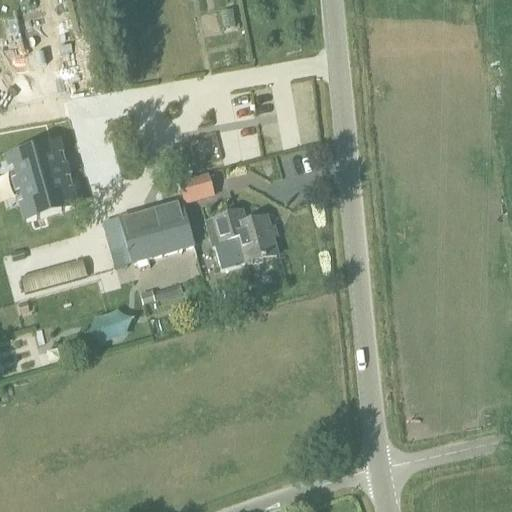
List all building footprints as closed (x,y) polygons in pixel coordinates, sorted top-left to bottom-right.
[(53,148),(11,160),(24,206),(21,207),(26,225),(74,211),(69,194),(66,194),(53,148)] [(178,187),(184,207),(214,198),(209,179),(178,187)] [(117,222),(130,268),(192,250),(179,204),(117,222)] [(275,260),(264,221),(243,227),(240,215),(213,222),(213,223),(204,226),(212,252),(214,252),(220,275),(246,268),(275,260)] [(20,280),(24,297),(87,280),(82,263),(20,280)] [(154,304),(181,297),(179,288),(151,295),(151,294),(139,298),(141,308),(154,305),(154,304)] [(74,343),(56,349),(60,364),(79,358),(74,343)]
